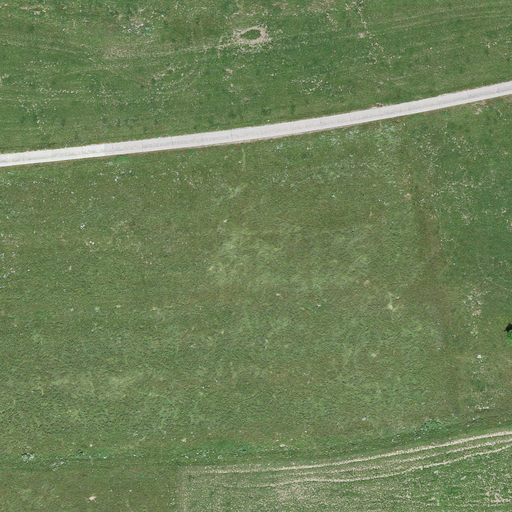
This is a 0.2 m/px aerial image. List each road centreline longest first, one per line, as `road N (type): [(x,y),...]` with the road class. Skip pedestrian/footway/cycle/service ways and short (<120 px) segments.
road 1 (residential): [(511,88),(266,133),(0,163)]
road 2 (track): [(511,422),(320,454),(0,468)]
